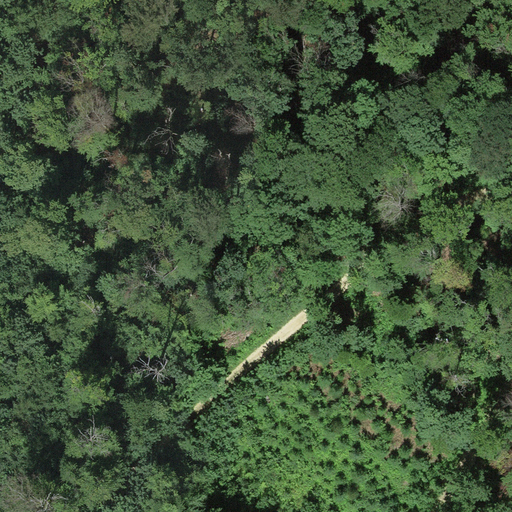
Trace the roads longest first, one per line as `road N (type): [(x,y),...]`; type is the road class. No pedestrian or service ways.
road 1 (track): [(92,511),(426,214),(511,182)]
road 2 (track): [(511,385),(432,511)]
